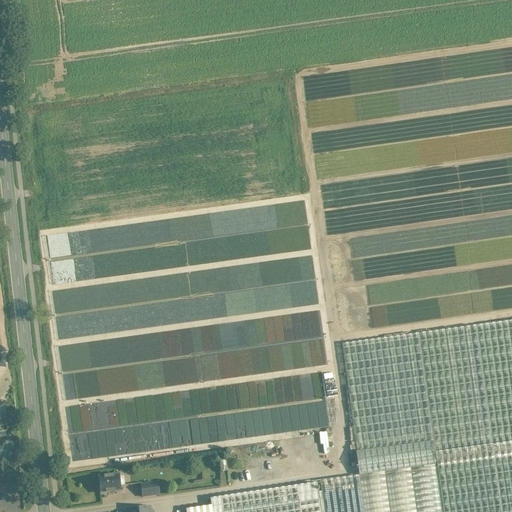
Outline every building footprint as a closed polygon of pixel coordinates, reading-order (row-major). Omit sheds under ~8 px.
[(511,511),(511,321),(476,326),(501,511),(511,511)] [(501,511),(476,326),(418,334),(437,466),(442,511),(501,511)] [(418,334),(342,345),(357,452),(356,453),(359,476),(411,469),(437,466),(418,334)] [(442,511),(437,466),(411,469),(416,511),(442,511)] [(359,476),(359,477),(320,482),(322,492),(318,493),(320,511),(416,511),(411,469),(359,476)] [(119,476),(99,478),(100,486),(98,488),(99,492),(101,494),(101,495),(120,492),(119,476)] [(157,483),(141,485),(143,498),(159,495),(157,483)] [(316,483),(290,487),(293,511),(320,511),(318,493),(317,491),(319,491),(319,488),(317,489),(316,483)] [(286,488),(175,505),(176,511),(248,511),(288,506),(286,488)]
